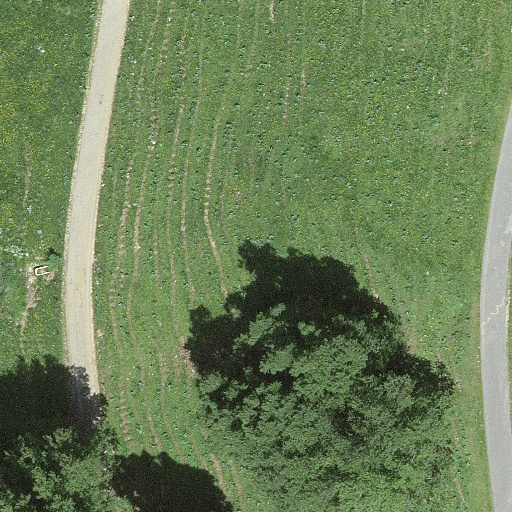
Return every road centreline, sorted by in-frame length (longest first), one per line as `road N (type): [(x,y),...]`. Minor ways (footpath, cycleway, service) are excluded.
road 1 (unclassified): [(116,0),(78,211),(72,296),(98,511)]
road 2 (unclassified): [(507,511),(489,346),(493,263),(511,156)]
